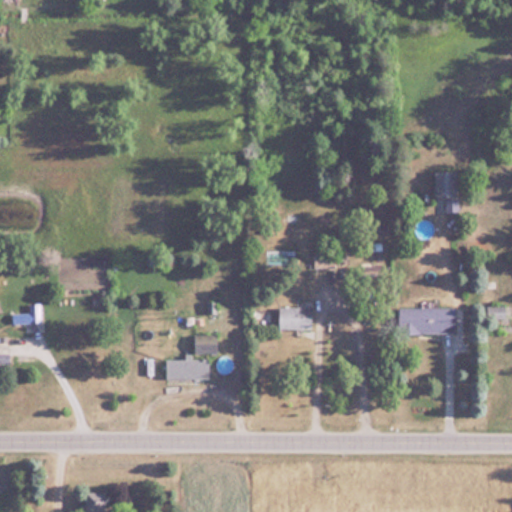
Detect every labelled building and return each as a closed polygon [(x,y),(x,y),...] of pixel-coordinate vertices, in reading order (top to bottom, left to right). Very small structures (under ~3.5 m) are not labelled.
[(457,195),(457,170),(434,170),(434,195),(457,195)] [(330,266),(330,252),(314,252),(314,266),(330,266)] [(12,311),(12,322),(40,322),(40,303),(29,303),(29,311),(12,311)] [(312,306),(279,306),(279,328),(312,328),(312,306)] [(398,332),(456,332),(456,307),(398,307),(398,332)] [(218,333),(193,333),(193,352),(218,352),(218,333)] [(166,357),(166,376),(209,376),(209,357),(166,357)] [(106,511),(107,490),(87,490),(86,511),(106,511)]
